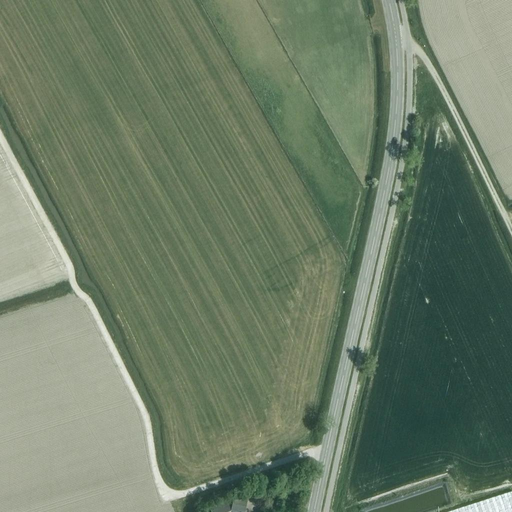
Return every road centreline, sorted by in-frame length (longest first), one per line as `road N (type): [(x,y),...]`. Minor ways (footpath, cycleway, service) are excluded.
road 1 (unknown): [(0,124),(150,423),(168,497),(325,453)]
road 2 (secondary): [(313,511),(389,163),(395,41)]
road 3 (unclassified): [(395,41),(432,70),(511,233)]
